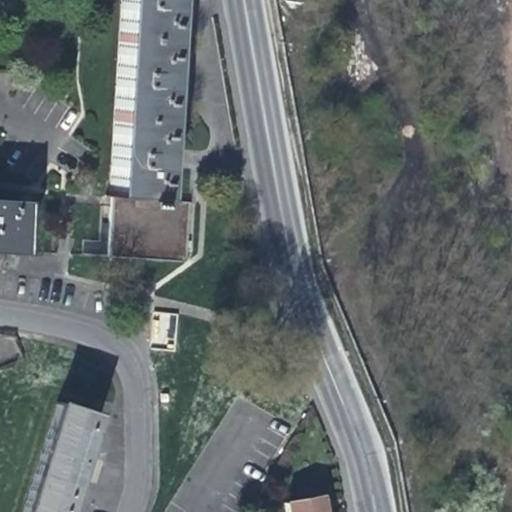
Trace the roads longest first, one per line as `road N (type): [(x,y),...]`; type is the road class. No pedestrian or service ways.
road 1 (secondary): [(235,0),(290,284),(359,432),(375,511)]
road 2 (residential): [(131,511),(137,382),(117,351),(90,332),(0,315)]
